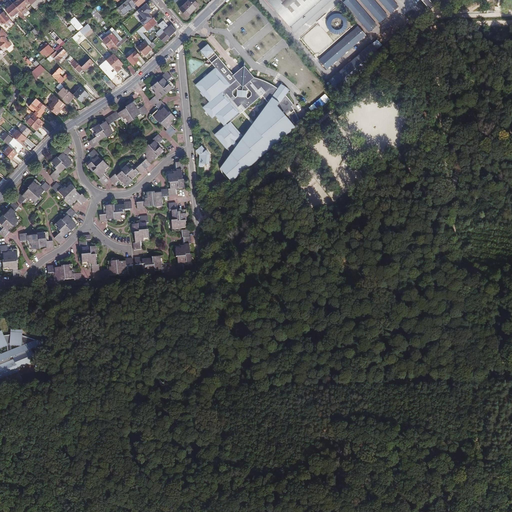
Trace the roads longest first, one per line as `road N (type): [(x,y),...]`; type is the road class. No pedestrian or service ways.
road 1 (track): [(417,9),(440,61),(486,511)]
road 2 (track): [(71,424),(101,400),(213,387),(511,380)]
road 3 (track): [(511,20),(431,26),(195,222)]
road 4 (motorway): [(511,226),(399,385),(342,511)]
road 5 (track): [(0,504),(30,481),(71,424),(98,326),(199,272)]
road 6 (motorway): [(387,511),(424,395),(458,321),(511,245)]
road 7 (track): [(222,511),(199,272)]
road 8 (residential): [(68,127),(179,39)]
road 9 (residential): [(199,272),(188,149)]
